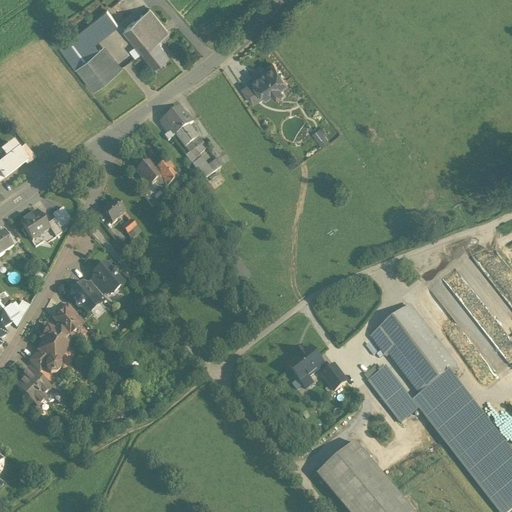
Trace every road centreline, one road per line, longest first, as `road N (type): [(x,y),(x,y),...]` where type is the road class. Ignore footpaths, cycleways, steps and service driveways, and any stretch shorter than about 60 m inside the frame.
road 1 (track): [(211,374),(319,292),(511,214)]
road 2 (residential): [(104,139),(200,71),(276,0)]
road 3 (track): [(86,215),(211,374)]
road 4 (track): [(211,374),(325,511)]
road 5 (residential): [(0,374),(68,245)]
road 6 (residential): [(0,213),(104,139)]
